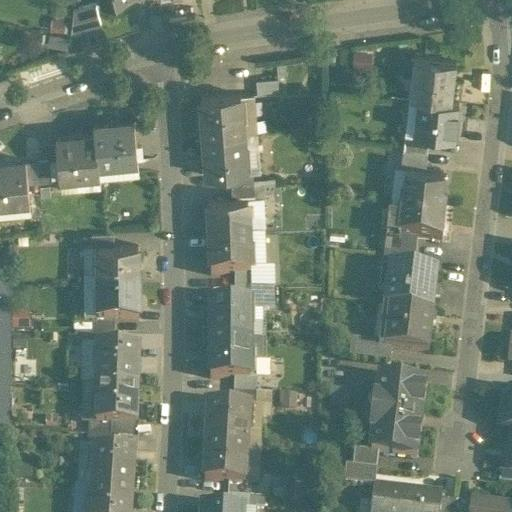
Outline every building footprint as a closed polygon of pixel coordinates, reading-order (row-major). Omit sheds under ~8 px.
[(95,2),(74,8),(71,31),(101,23),(95,2)] [(456,59),(414,55),(409,94),(417,95),(451,99),(456,59)] [(278,78),(256,79),(257,93),(279,92),(278,78)] [(241,93),(200,96),(204,136),(244,133),(241,93)] [(451,99),(417,95),(413,131),(429,133),(455,136),(459,100),(451,99)] [(134,120),(94,123),(95,133),(96,133),(99,163),(138,160),(134,120)] [(429,133),(413,131),(412,135),(405,134),(403,148),(427,151),(429,133)] [(95,133),(56,136),(60,176),(99,172),(100,172),(99,163),(96,133),(95,133)] [(244,133),(204,136),(207,175),(231,174),(247,172),(247,171),(244,133)] [(427,151),(403,148),(401,166),(407,166),(407,165),(425,167),(427,151)] [(52,179),(50,158),(38,159),(40,180),(52,179)] [(26,159),(0,161),(0,201),(30,199),(28,181),(26,160),(26,159)] [(38,159),(26,160),(28,181),(40,180),(38,159)] [(138,160),(99,163),(100,172),(99,172),(100,176),(139,173),(138,160)] [(425,167),(407,165),(407,166),(402,202),(439,206),(443,170),(425,167)] [(247,172),(231,174),(231,186),(253,185),(252,171),(247,171),(247,172)] [(253,185),(231,186),(232,198),(248,197),(248,199),(253,199),(253,185)] [(232,198),(208,199),(209,238),(249,237),(248,199),(248,197),(232,198)] [(439,206),(402,202),(398,238),(443,243),(447,208),(439,206)] [(114,231),(93,232),(93,245),(98,245),(98,244),(114,244),(114,231)] [(249,237),(209,238),(211,278),(235,277),(251,277),(251,275),(249,237)] [(417,244),(392,241),(390,255),(410,257),(416,258),(417,244)] [(138,283),(138,244),(137,244),(114,244),(98,244),(98,245),(98,283),(138,283)] [(390,255),(385,254),(383,268),(389,268),(389,267),(408,269),(410,257),(390,255)] [(12,262),(0,261),(0,429),(10,430),(12,262)] [(408,269),(389,267),(389,268),(384,309),(390,310),(433,315),(439,273),(408,269)] [(251,277),(235,277),(235,290),(256,290),(256,275),(251,275),(251,277)] [(138,283),(98,283),(98,322),(98,324),(114,324),(139,323),(138,283)] [(256,290),(235,290),(234,302),(250,302),(251,303),(256,303),(256,290)] [(234,302),(210,302),(210,341),(250,341),(251,303),(250,302),(234,302)] [(433,315),(390,310),(385,349),(385,350),(392,351),(429,355),(433,315)] [(114,324),(98,324),(98,322),(93,322),(93,335),(114,335),(114,324)] [(114,335),(93,335),(93,347),(98,347),(114,347),(114,335)] [(250,341),(210,341),(210,381),(234,381),(250,381),(250,380),(250,364),(264,364),(264,341),(250,341)] [(385,349),(351,345),(350,359),(390,364),(392,351),(385,350),(385,349)] [(114,347),(98,347),(97,386),(137,387),(138,348),(114,347)] [(250,381),(234,381),(234,393),(255,394),(256,380),(250,380),(250,381)] [(375,416),(421,421),(425,385),(380,380),(377,400),(375,416)] [(137,387),(97,386),(96,425),(96,426),(111,427),(136,427),(137,387)] [(511,392),(503,391),(499,431),(511,432),(511,392)] [(255,394),(234,393),(233,406),(249,407),(249,408),(255,409),(255,394)] [(370,433),(373,434),(375,416),(377,400),(374,400),(371,404),(368,408),(365,416),(365,419),(366,425),(370,433)] [(233,406),(209,404),(207,444),(247,446),(249,408),(249,407),(233,406)] [(421,421),(375,416),(373,434),(371,453),(371,454),(379,454),(417,459),(421,421)] [(111,427),(96,426),(96,425),(90,425),(89,437),(111,439),(111,427)] [(111,439),(89,437),(89,450),(94,450),(94,449),(110,450),(111,439)] [(247,446),(207,444),(204,483),(229,485),(245,486),(245,485),(247,446)] [(110,450),(94,449),(94,450),(92,489),(131,492),(134,452),(110,450)] [(371,453),(355,451),(353,468),(377,471),(379,454),(371,454),(371,453)] [(353,468),(346,467),(344,484),(374,487),(375,487),(377,471),(353,468)] [(511,474),(509,475),(500,474),(499,485),(511,486),(511,474)] [(245,486),(229,485),(228,497),(249,498),(250,485),(245,485),(245,486)] [(375,487),(374,487),(371,511),(440,511),(442,502),(442,495),(375,487)] [(130,511),(131,492),(92,489),(90,511),(130,511)] [(249,498),(228,497),(227,508),(243,509),(249,510),(249,498)] [(454,511),(456,503),(442,502),(440,511),(454,511)] [(470,511),(472,505),(456,503),(454,511),(470,511)]
